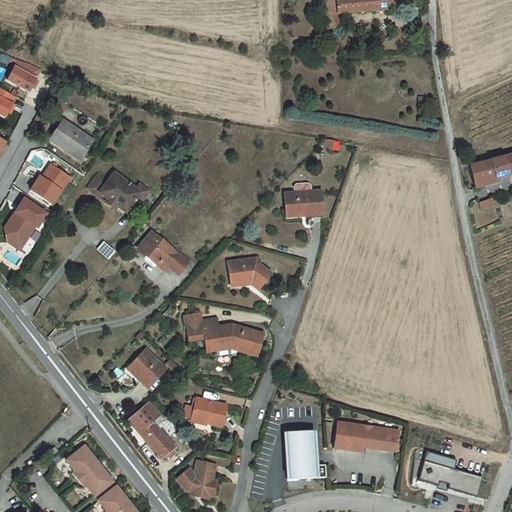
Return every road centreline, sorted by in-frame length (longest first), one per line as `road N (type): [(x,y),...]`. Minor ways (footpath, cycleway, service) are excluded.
road 1 (residential): [(430,0),(464,222),(511,422)]
road 2 (secondary): [(168,511),(0,294)]
road 3 (residential): [(300,288),(250,421),(239,511)]
